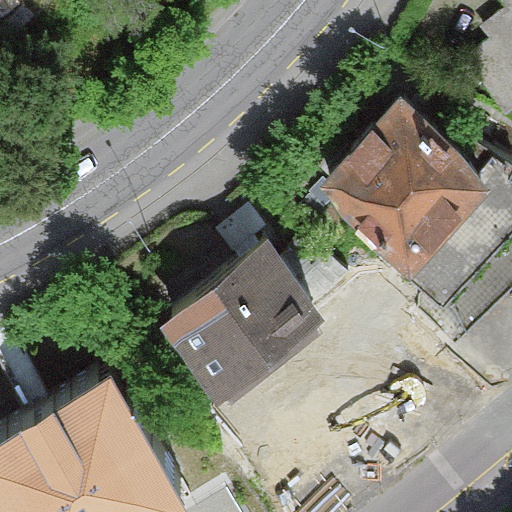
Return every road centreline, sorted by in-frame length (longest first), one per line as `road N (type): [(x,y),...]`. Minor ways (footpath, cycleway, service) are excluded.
road 1 (secondary): [(0,243),(114,175),(200,104),(302,0)]
road 2 (residential): [(511,415),(401,511)]
